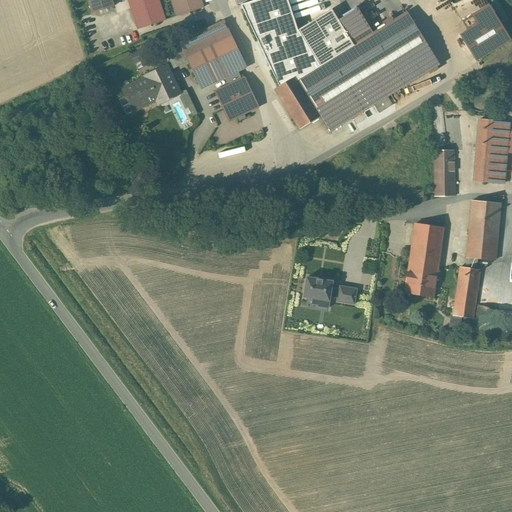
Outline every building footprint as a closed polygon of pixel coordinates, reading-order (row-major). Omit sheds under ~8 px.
[(110,0),(87,0),(94,20),(115,13),(110,0)] [(154,0),(128,0),(139,31),(162,23),(154,0)] [(197,0),(171,0),(178,18),(201,10),(197,0)] [(267,0),(235,0),(239,10),(267,0)] [(264,17),(283,8),(281,2),(261,11),(264,17)] [(299,134),(319,121),(296,86),(290,74),(299,68),(290,53),(275,62),(274,59),(307,37),(289,8),(248,34),(253,45),(245,49),(299,134)] [(353,50),(296,86),(319,121),(329,136),(437,69),(406,17),(372,39),(356,14),(337,25),(342,32),(307,53),(318,70),(352,49),(353,50)] [(494,14),(460,35),(476,62),(511,40),(495,15),(494,14)] [(244,62),(225,21),(178,43),(180,48),(167,54),(173,68),(187,61),(198,84),(244,62)] [(152,45),(134,52),(137,62),(143,60),(146,67),(159,62),(152,45)] [(125,93),(129,100),(134,111),(136,115),(159,105),(161,108),(183,97),(169,71),(148,81),(148,82),(125,93)] [(242,72),(230,76),(231,81),(244,77),(242,72)] [(244,81),(216,94),(231,124),(259,111),(244,81)] [(494,103),(495,97),(493,92),(490,87),(485,84),(480,83),(475,85),(470,88),(467,92),(466,98),(467,103),(470,108),(475,111),(481,112),(486,111),(491,108),(494,103)] [(127,114),(134,111),(129,100),(122,104),(127,114)] [(509,123),(479,120),(474,181),(504,184),(509,123)] [(318,151),(319,155),(331,148),(329,145),(318,151)] [(453,151),(434,151),(435,196),(453,196),(453,151)] [(500,204),(473,201),(467,258),(495,261),(500,204)] [(444,227),(416,224),(406,294),(434,298),(444,227)] [(480,270),(460,267),(453,315),(473,318),(480,270)] [(335,280),(311,276),(308,297),(331,301),(332,297),(334,287),(335,280)] [(361,289),(343,286),(343,289),(341,299),(341,302),(358,305),(361,289)] [(343,289),(334,287),(332,297),(341,299),(343,289)]
